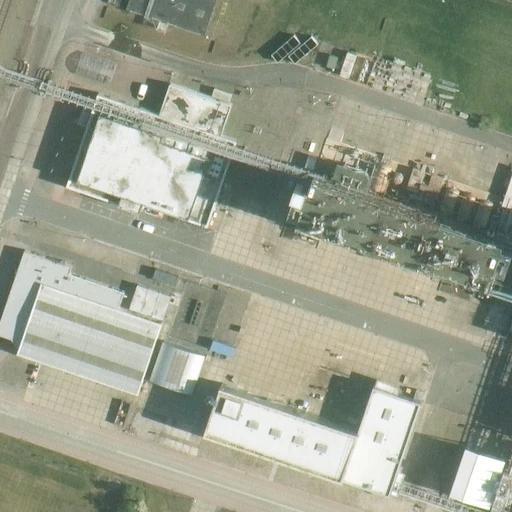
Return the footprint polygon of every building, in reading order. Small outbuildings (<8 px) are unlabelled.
[(214,0),(108,0),(109,1),(203,33),(214,0)] [(144,203),(209,226),(238,142),(221,136),(232,105),(172,84),(161,115),(100,94),(68,185),(142,210),(144,203)] [(303,215),(492,279),(506,237),(317,173),(303,215)] [(18,353),(139,394),(164,322),(120,307),(125,291),(70,273),(73,266),(26,251),(0,326),(0,334),(13,339),(20,349),(19,353),(18,353)] [(178,276),(156,269),(153,278),(175,285),(178,276)] [(172,296),(138,285),(130,308),(164,320),(172,296)] [(193,394),(206,355),(164,340),(150,379),(193,394)] [(376,386),(361,431),(223,384),(207,431),(391,494),(423,402),(376,386)] [(184,438),(190,414),(143,403),(137,427),(184,438)] [(452,491),(492,505),(508,458),(468,445),(452,491)]
